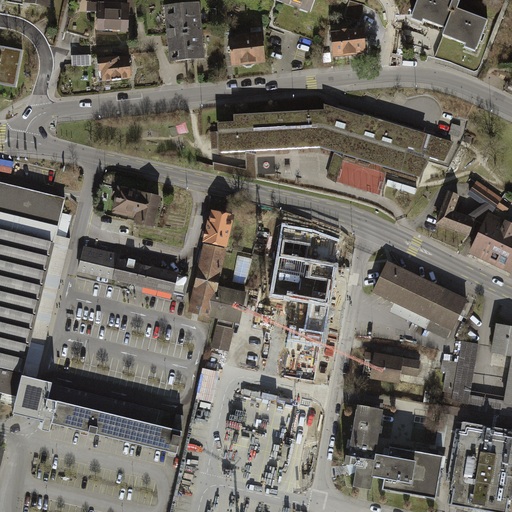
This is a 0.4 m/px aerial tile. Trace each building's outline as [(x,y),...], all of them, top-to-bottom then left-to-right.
[(324,0),(287,0),(322,12),(324,0)] [(468,2),(462,0),(426,0),(422,17),(457,29),(454,38),(486,50),(496,21),(466,9),(468,2)] [(131,4),(100,2),(99,30),(133,32),(131,4)] [(204,3),(169,6),(177,63),(213,60),(204,3)] [(370,27),(341,32),(346,57),(376,53),(370,27)] [(267,34),(233,37),(238,68),(273,64),(267,34)] [(24,51),(0,46),(0,80),(17,84),(24,51)] [(135,57),(102,60),(105,83),(139,79),(135,57)] [(452,144),(452,143),(366,117),(365,119),(327,107),(327,112),(236,116),(236,124),(220,124),(221,152),(247,150),(254,150),(321,146),(336,151),(344,153),(419,176),(429,159),(451,166),(461,146),(452,144)] [(246,169),(214,162),(214,170),(257,179),(257,172),(258,172),(257,154),(254,153),(254,150),(247,150),(247,152),(246,152),(246,169)] [(344,153),(336,151),(336,152),(335,152),(327,177),(337,184),(345,158),(343,157),(344,153)] [(73,198),(0,181),(0,392),(28,398),(32,380),(73,198)] [(477,181),(472,191),(500,205),(505,195),(477,181)] [(119,184),(113,212),(159,223),(165,195),(119,184)] [(460,200),(450,196),(438,227),(470,239),(476,224),(454,215),(460,200)] [(511,208),(511,203),(504,199),(499,207),(509,213),(511,208)] [(215,210),(208,244),(233,250),(240,216),(215,210)] [(511,224),(492,215),(474,254),(511,271),(511,224)] [(337,264),(341,241),(313,230),(283,225),(278,254),(271,296),(285,299),(295,300),(281,375),(316,381),(323,343),(329,307),(336,270),(337,264)] [(225,285),(233,250),(208,244),(192,312),(217,317),(225,285)] [(124,253),(87,245),(82,272),(118,280),(122,261),(124,253)] [(122,261),(118,280),(147,286),(178,293),(183,274),(122,261)] [(473,300),(391,261),(376,292),(458,332),(473,300)] [(252,291),(225,285),(217,317),(244,324),(252,291)] [(281,375),(295,300),(285,299),(272,373),(281,375)] [(219,325),(215,346),(233,350),(237,328),(219,325)] [(511,326),(501,325),(497,356),(511,358),(511,388),(510,403),(511,403),(511,326)] [(482,345),(462,342),(459,360),(445,358),(443,370),(449,371),(446,391),(457,393),(456,398),(473,401),(482,345)] [(425,363),(381,354),(376,379),(406,385),(408,375),(422,378),(425,363)] [(64,387),(32,380),(28,398),(24,416),(55,424),(61,403),(64,387)] [(185,433),(61,403),(55,424),(179,454),(185,433)] [(393,410),(363,404),(351,466),(363,468),(359,489),(380,492),(382,481),(392,483),(391,491),(443,501),(451,457),(393,447),(392,452),(385,451),(393,410)] [(511,511),(511,429),(469,422),(455,504),(505,511),(511,511)] [(0,480),(11,441),(0,438),(0,480)]
